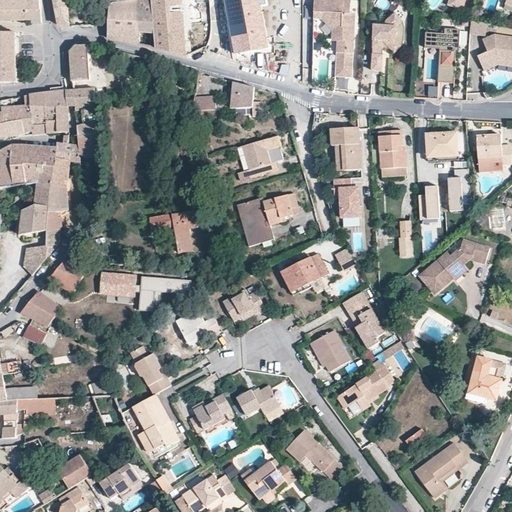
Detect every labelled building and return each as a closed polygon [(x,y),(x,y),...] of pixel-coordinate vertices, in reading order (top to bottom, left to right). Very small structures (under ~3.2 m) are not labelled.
[(0,0),(0,21),(6,21),(19,21),(32,21),(32,24),(41,24),(40,0),(0,0)] [(70,28),(68,0),(52,0),(57,26),(70,28)] [(148,1),(110,6),(108,39),(143,46),(156,49),(152,0),(148,1)] [(152,0),(156,49),(187,57),(181,0),(152,0)] [(224,0),(232,56),(247,53),(258,52),(268,50),(259,0),(224,0)] [(350,0),(314,0),(312,18),(321,19),(330,31),(330,37),(335,42),(334,79),(349,79),(354,21),(349,15),(350,0)] [(452,0),(451,6),(461,11),(464,0),(452,0)] [(375,25),(372,70),(382,71),(384,49),(392,49),(396,53),(402,48),(403,26),(395,14),(388,22),(388,25),(375,25)] [(444,34),(427,33),(425,49),(441,50),(440,83),(454,82),(455,51),(452,51),(452,47),(458,46),(459,30),(444,29),(444,34)] [(16,33),(0,33),(0,83),(17,84),(16,33)] [(511,36),(496,34),(483,40),(487,47),(492,45),(493,49),(479,55),(485,69),(499,65),(499,58),(508,59),(509,62),(511,62),(511,36)] [(88,46),(77,46),(70,53),(73,82),(91,81),(88,46)] [(132,63),(129,68),(139,73),(141,68),(132,63)] [(216,97),(195,98),(193,112),(234,110),(253,108),(253,104),(255,88),(234,84),(232,102),(216,102),(216,97)] [(429,86),(428,97),(437,98),(438,87),(429,86)] [(31,96),(30,96),(32,120),(46,119),(46,107),(68,108),(67,91),(66,91),(66,90),(66,88),(64,88),(61,88),(51,90),(51,93),(31,96)] [(95,89),(74,90),(75,106),(76,112),(82,112),(83,118),(84,124),(78,126),(78,137),(99,136),(95,108),(95,98),(95,89)] [(12,99),(1,102),(2,124),(23,120),(27,120),(32,120),(30,96),(25,96),(26,106),(12,107),(12,99)] [(46,107),(46,119),(46,121),(47,134),(57,133),(63,133),(69,133),(68,108),(46,107)] [(253,108),(234,110),(235,117),(253,116),(253,108)] [(27,120),(23,120),(24,123),(24,125),(25,134),(32,132),(33,136),(47,134),(46,121),(46,119),(32,120),(27,120)] [(2,124),(0,124),(0,138),(6,137),(25,134),(24,125),(24,123),(23,120),(2,124)] [(360,168),(357,128),(331,130),(333,145),(342,144),(344,171),(360,168)] [(456,132),(426,135),(428,157),(448,155),(450,156),(457,156),(456,132)] [(403,135),(379,138),(383,174),(407,173),(403,135)] [(502,135),(478,137),(480,172),(494,172),(495,160),(501,160),(504,164),(511,163),(511,161),(511,146),(502,145),(502,135)] [(99,167),(99,136),(78,137),(80,146),(70,145),(71,161),(81,164),(82,158),(94,159),(94,165),(99,167)] [(279,146),(277,136),(243,146),(249,170),(234,175),(237,184),(266,175),(265,173),(278,169),(272,148),(279,146)] [(58,145),(55,149),(47,230),(59,228),(61,224),(60,220),(59,218),(56,211),(69,210),(68,188),(71,161),(70,145),(65,145),(58,145)] [(47,230),(55,149),(12,147),(0,152),(0,187),(37,183),(35,208),(23,213),(20,235),(28,233),(23,267),(32,275),(58,248),(59,228),(47,230)] [(471,196),(469,169),(455,170),(455,179),(449,179),(450,212),(464,212),(463,196),(471,196)] [(350,178),(332,180),(334,199),(340,199),(341,219),(360,218),(358,188),(351,188),(350,178)] [(438,186),(426,187),(427,196),(419,196),(420,220),(441,219),(438,186)] [(264,198),(237,205),(249,248),(275,239),(271,225),(285,223),(285,218),(294,215),(292,209),(299,207),(295,194),(265,202),(264,198)] [(195,212),(151,219),(152,232),(174,227),(179,253),(193,251),(190,229),(198,228),(195,212)] [(412,255),(409,222),(399,223),(402,256),(412,255)] [(448,253),(422,276),(438,294),(459,278),(454,272),(469,259),(484,262),(492,246),(464,241),(461,248),(451,256),(448,253)] [(334,254),(339,265),(353,257),(347,247),(334,254)] [(317,254),(283,271),(292,292),(329,275),(317,254)] [(343,271),(356,264),(353,257),(339,265),(343,271)] [(61,264),(50,277),(74,294),(91,264),(67,261),(61,264)] [(101,290),(134,294),(140,294),(138,313),(152,314),(154,293),(185,296),(185,293),(190,293),(191,284),(142,279),(141,288),(135,287),(136,278),(103,275),(101,290)] [(250,296),(246,289),(226,300),(237,323),(266,306),(259,290),(250,296)] [(62,308),(37,293),(21,315),(46,327),(62,308)] [(359,295),(343,305),(370,350),(381,344),(378,340),(384,336),(359,295)] [(197,309),(176,321),(191,345),(220,330),(214,316),(205,321),(197,309)] [(15,319),(8,324),(12,328),(18,323),(15,319)] [(49,336),(28,326),(24,336),(42,345),(49,336)] [(351,360),(334,332),(312,343),(331,373),(351,360)] [(387,357),(404,348),(401,343),(384,352),(387,357)] [(144,377),(154,396),(172,385),(167,377),(162,379),(157,371),(162,368),(155,354),(148,356),(143,346),(131,352),(138,365),(136,367),(140,375),(144,377)] [(506,364),(479,357),(469,393),(496,400),(506,364)] [(395,380),(382,359),(374,365),(378,371),(337,397),(346,409),(356,403),(363,411),(371,405),(367,399),(395,380)] [(0,376),(4,376),(21,373),(19,362),(0,364),(0,361),(0,376)] [(4,376),(0,376),(0,402),(8,402),(6,390),(4,376)] [(102,381),(90,385),(92,394),(105,391),(102,381)] [(36,388),(6,390),(8,402),(18,401),(38,400),(36,388)] [(253,390),(239,398),(247,417),(262,409),(264,412),(278,402),(269,388),(256,395),(253,390)] [(224,395),(196,408),(207,429),(235,416),(224,395)] [(154,396),(133,406),(156,448),(166,444),(167,446),(177,442),(166,424),(171,421),(160,402),(154,396)] [(115,397),(93,398),(106,431),(129,428),(115,397)] [(38,400),(18,401),(18,410),(25,411),(24,430),(31,428),(31,416),(70,414),(69,399),(38,400)] [(8,402),(0,402),(0,415),(18,413),(18,410),(18,401),(8,402)] [(134,430),(142,425),(131,408),(123,413),(134,430)] [(16,422),(5,423),(4,439),(15,438),(16,422)] [(406,442),(412,449),(428,437),(422,430),(406,442)] [(335,462),(304,431),(287,449),(300,464),(307,457),(323,474),(335,462)] [(456,445),(417,474),(436,500),(445,491),(440,479),(458,466),(461,469),(470,463),(456,445)] [(47,454),(44,449),(39,453),(42,457),(47,454)] [(81,455),(57,470),(69,489),(93,473),(81,455)] [(246,479),(260,500),(285,480),(288,487),(296,481),(284,465),(278,471),(275,467),(278,464),(276,458),(246,479)] [(131,463),(101,483),(110,495),(117,491),(120,493),(140,478),(131,463)] [(0,505),(20,486),(0,465),(0,505)] [(163,478),(158,482),(168,494),(173,490),(163,478)] [(214,478),(184,495),(193,511),(196,511),(225,497),(214,478)] [(52,491),(42,498),(45,505),(56,497),(52,491)] [(61,511),(78,511),(79,509),(90,503),(83,493),(63,505),(61,511)]
